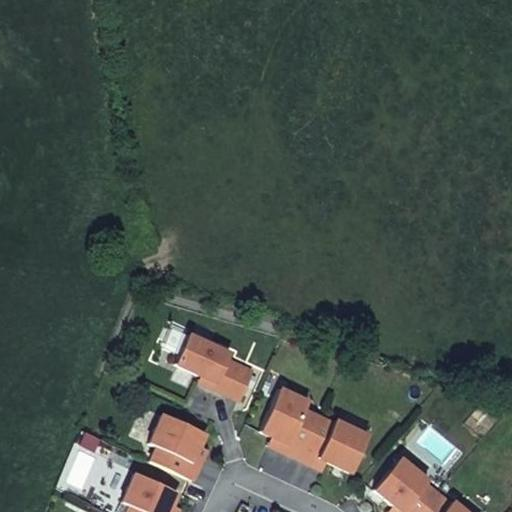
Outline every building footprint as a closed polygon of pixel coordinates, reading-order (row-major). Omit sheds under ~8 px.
[(187,333),(173,362),(200,373),(215,380),(212,386),(240,399),(253,370),(227,358),(229,352),(187,333)] [(200,373),(197,380),(212,386),(215,380),(200,373)] [(278,386),(259,430),(270,435),(279,439),(275,446),(299,458),(318,415),(304,408),(307,400),(278,386)] [(199,443),(204,432),(159,412),(147,441),(153,444),(146,458),(192,478),(203,456),(195,452),(199,443)] [(332,422),(318,415),(299,458),(313,464),(317,456),(326,460),(350,471),(367,435),(334,419),(332,422)] [(270,435),(266,443),(275,446),(279,439),(270,435)] [(207,447),(199,443),(195,452),(203,456),(207,447)] [(317,456),(313,464),(322,468),(326,460),(317,456)] [(427,480),(398,456),(372,488),(393,505),(400,511),(399,511),(420,511),(437,492),(425,482),(427,480)] [(129,504),(125,511),(170,511),(167,511),(171,502),(176,491),(134,471),(121,500),(129,504)] [(449,502),(437,492),(420,511),(465,511),(451,500),(449,502)] [(170,511),(176,511),(179,506),(171,502),(167,511),(170,511)]
